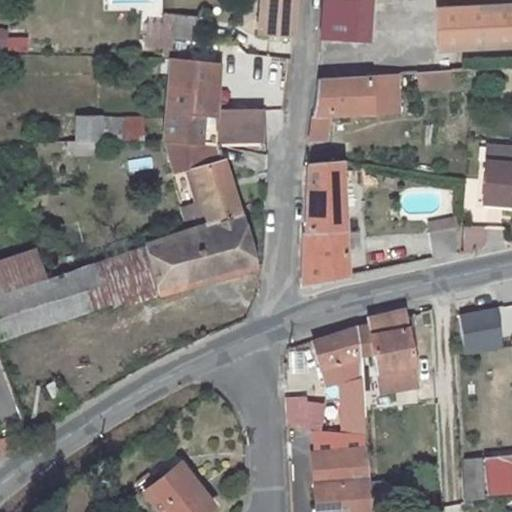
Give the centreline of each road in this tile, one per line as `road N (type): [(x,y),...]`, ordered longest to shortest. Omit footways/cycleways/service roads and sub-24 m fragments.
road 1 (residential): [(303,0),(267,324)]
road 2 (secondary): [(0,488),(99,418),(267,324)]
road 3 (secondary): [(267,324),(511,267)]
road 4 (residential): [(267,324),(269,511)]
